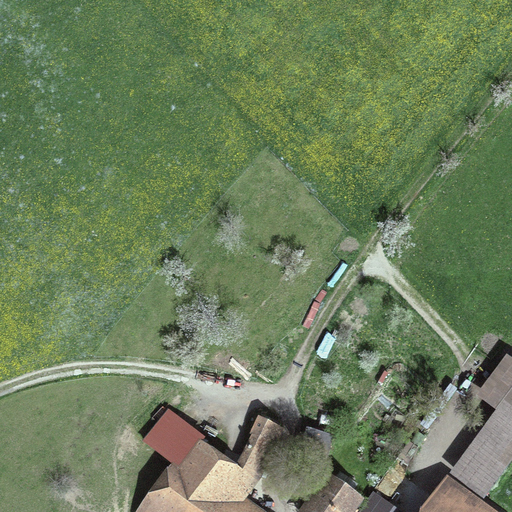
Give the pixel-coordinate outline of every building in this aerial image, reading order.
[(511,458),(511,407),(460,478),(485,496),(511,458)] [(145,506),(152,511),(242,511),(233,505),(257,473),(273,441),(255,432),(236,467),(199,439),(145,506)] [(369,494),(384,474),(374,467),(359,487),(369,494)] [(384,474),(369,494),(378,500),(393,480),(384,474)] [(308,511),(355,511),(356,510),(351,506),(356,500),(330,482),(308,511)] [(435,511),(486,511),(453,488),(435,511)] [(390,511),(372,498),(361,511),(390,511)]
